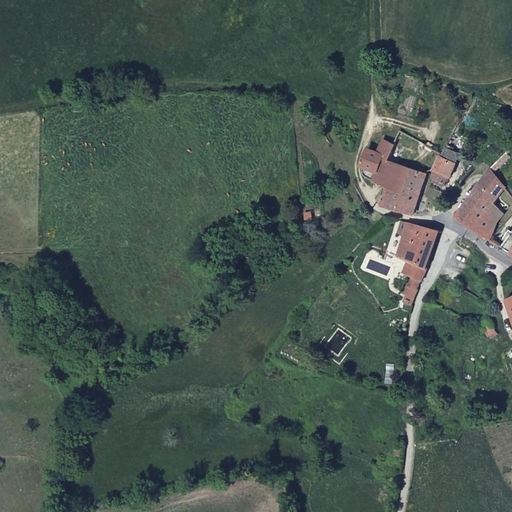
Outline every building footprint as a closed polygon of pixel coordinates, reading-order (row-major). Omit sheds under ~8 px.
[(378,153),(369,148),(362,167),(377,175),(374,181),(390,188),(405,195),(413,170),(390,164),(393,143),(384,139),(378,153)] [(458,163),(442,156),(435,169),(433,175),(432,179),(446,185),(450,177),(452,178),(458,163)] [(415,215),(416,215),(428,174),(413,170),(405,195),(390,188),(388,196),(383,195),(380,204),(384,206),(402,211),(415,215)] [(456,216),(483,234),(503,212),(495,203),(501,195),(480,182),(456,216)] [(414,300),(427,268),(439,231),(420,226),(419,230),(409,227),(410,223),(402,221),(399,234),(405,236),(398,257),(407,261),(404,273),(409,275),(403,292),(406,293),(403,301),(413,305),(414,300)] [(511,230),(501,247),(510,254),(511,251),(511,230)] [(490,322),(483,326),(496,345),(504,340),(490,322)]
